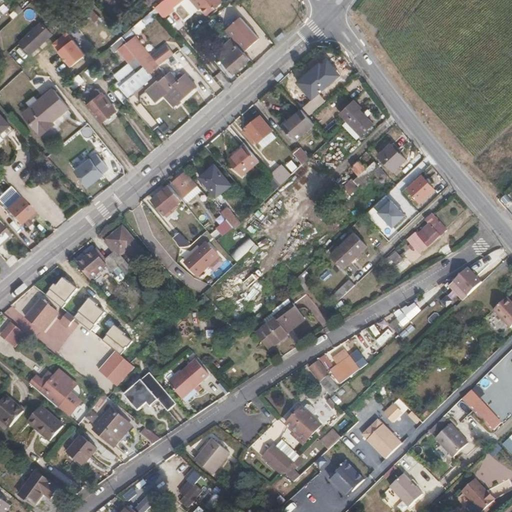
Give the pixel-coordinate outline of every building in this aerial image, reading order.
[(192,0),(206,16),(223,1),(222,0),(192,0)] [(11,12),(15,17),(20,12),(16,7),(11,12)] [(5,17),(9,22),(15,17),(11,12),(5,17)] [(244,20),(229,34),(233,39),(234,40),(248,56),(263,42),(244,20)] [(31,54),(53,33),(42,21),(20,41),(31,54)] [(56,51),(72,40),(66,32),(51,44),(56,51)] [(125,45),(127,43),(123,37),(114,45),(118,51),(119,50),(136,70),(143,65),(125,45)] [(234,74),(251,59),(248,56),(234,40),(233,39),(217,53),(234,74)] [(56,51),(69,68),(84,56),(72,40),(56,51)] [(148,63),(145,65),(151,73),(154,71),(148,63)] [(128,96),(152,76),(144,66),(121,86),(128,96)] [(167,92),(180,81),(172,72),(159,83),(167,92)] [(306,102),(321,89),(307,73),(292,86),(306,102)] [(86,81),(80,74),(69,83),(74,90),(86,81)] [(174,106),(190,92),(180,81),(167,92),(159,83),(158,81),(152,86),(161,97),(164,95),(174,106)] [(66,107),(50,89),(21,115),(40,135),(53,123),(51,121),(66,107)] [(87,106),(101,124),(117,111),(103,94),(87,106)] [(282,123),(299,111),(289,97),(272,109),(282,123)] [(357,139),(373,123),(360,109),(362,107),(355,100),(341,113),(348,121),(344,124),(357,139)] [(310,113),(319,105),(315,101),(306,108),(310,113)] [(139,102),(134,107),(148,125),(153,121),(139,102)] [(315,124),(308,117),(302,109),(284,125),(297,140),(315,124)] [(0,133),(9,125),(0,115),(0,133)] [(273,130),(261,115),(246,127),(259,142),(273,130)] [(327,134),(339,127),(336,121),(323,128),(327,134)] [(162,142),(168,138),(158,126),(153,130),(162,142)] [(377,154),(391,142),(380,129),(366,141),(377,154)] [(400,166),(407,160),(392,143),(380,155),(398,174),(403,169),(400,166)] [(260,160),(247,145),(231,159),(243,174),(260,160)] [(300,147),(294,153),(304,165),(310,158),(300,147)] [(89,187),(111,169),(98,153),(76,171),(89,187)] [(69,163),(73,170),(84,163),(79,156),(69,163)] [(389,176),(375,161),(369,167),(366,163),(364,165),(360,161),(353,168),(360,176),(355,180),(353,178),(344,186),(351,193),(360,184),(363,188),(372,180),(370,177),(375,173),(379,177),(375,181),(380,187),(385,183),(383,181),(389,176)] [(217,196),(231,184),(215,165),(201,177),(217,196)] [(273,176),(281,186),(292,175),(284,166),(273,176)] [(417,166),(400,180),(406,188),(423,173),(417,166)] [(198,184),(187,171),(173,183),(184,196),(189,192),(192,196),(195,194),(192,189),(198,184)] [(422,201),(435,189),(423,175),(409,188),(422,201)] [(202,188),(198,184),(192,189),(195,194),(202,188)] [(0,201),(22,226),(36,213),(10,185),(0,194),(0,201)] [(182,199),(171,185),(153,199),(164,213),(182,199)] [(390,200),(377,213),(392,229),(405,216),(390,200)] [(190,232),(201,222),(189,207),(180,215),(181,221),(190,232)] [(228,208),(222,213),(227,219),(230,223),(236,218),(228,208)] [(236,229),(241,224),(236,218),(230,223),(233,226),(236,229)] [(230,223),(227,219),(217,227),(223,234),(233,226),(230,223)] [(420,236),(429,246),(441,236),(440,235),(445,231),(435,220),(419,234),(420,236)] [(0,244),(10,235),(0,223),(0,244)] [(124,272),(127,276),(134,270),(121,255),(127,249),(137,261),(146,253),(123,226),(108,239),(112,244),(110,246),(115,252),(110,256),(124,272)] [(181,232),(173,238),(183,250),(190,244),(181,232)] [(368,246),(355,233),(332,255),(345,268),(368,246)] [(422,253),(429,246),(420,236),(418,238),(420,241),(415,245),(422,253)] [(238,261),(256,244),(249,237),(231,254),(238,261)] [(214,262),(225,251),(217,242),(206,252),(214,262)] [(124,272),(110,256),(106,259),(97,249),(79,263),(93,278),(108,266),(118,278),(124,272)] [(410,266),(394,249),(386,256),(402,273),(410,266)] [(214,262),(206,252),(201,256),(197,251),(186,262),(198,276),(214,262)] [(485,258),(472,267),(479,276),(491,266),(485,258)] [(468,293),(481,280),(469,266),(464,270),(455,280),(468,293)] [(63,276),(48,295),(63,307),(78,288),(63,276)] [(334,295),(339,301),(355,285),(350,280),(334,295)] [(455,280),(449,285),(462,298),(468,293),(455,280)] [(305,314),(287,295),(271,310),(276,317),(259,334),(272,349),(291,332),(289,330),(305,314)] [(511,326),(511,299),(509,296),(495,309),(511,326)] [(59,311),(43,299),(28,319),(43,331),(59,311)] [(75,318),(91,331),(106,311),(91,299),(75,318)] [(395,316),(388,320),(393,330),(424,315),(417,301),(394,313),(395,316)] [(72,338),(79,326),(90,333),(92,329),(67,314),(62,323),(63,324),(58,333),(48,326),(40,341),(58,351),(68,335),(72,338)] [(201,321),(200,329),(210,330),(211,321),(201,321)] [(19,335),(23,339),(28,334),(13,322),(3,335),(13,343),(19,335)] [(122,355),(134,340),(116,325),(104,340),(122,355)] [(84,346),(91,333),(78,326),(71,339),(84,346)] [(376,341),(380,345),(393,334),(389,329),(376,341)] [(366,330),(352,337),(356,345),(370,338),(366,330)] [(17,346),(23,339),(19,335),(13,343),(17,346)] [(99,339),(89,350),(102,360),(111,349),(99,339)] [(341,384),(361,369),(342,343),(308,367),(319,382),(332,372),(341,384)] [(104,373),(119,385),(136,365),(120,354),(104,373)] [(210,376),(197,360),(170,383),(183,399),(195,389),(199,393),(202,389),(199,385),(210,376)] [(38,378),(32,385),(48,399),(59,407),(77,384),(60,370),(55,377),(50,373),(42,382),(38,378)] [(125,395),(139,411),(149,403),(152,407),(160,401),(169,411),(178,403),(150,373),(125,395)] [(119,398),(134,382),(129,377),(115,394),(119,398)] [(24,411),(7,396),(0,403),(0,417),(10,426),(24,411)] [(483,400),(475,407),(498,433),(507,425),(483,400)] [(65,426),(41,406),(28,421),(52,441),(65,426)] [(307,440),(322,424),(303,406),(288,423),(296,431),(295,433),(298,436),(300,434),(307,440)] [(131,424),(112,408),(95,429),(116,446),(122,439),(120,437),(131,424)] [(379,418),(363,434),(388,460),(404,445),(379,418)] [(469,443),(451,423),(435,437),(453,457),(469,443)] [(146,427),(141,434),(155,444),(160,438),(146,427)] [(328,450),(342,439),(334,428),(320,440),(328,450)] [(98,449),(83,436),(68,454),(83,468),(98,449)] [(234,445),(222,436),(216,443),(229,453),(230,451),(232,452),(234,449),(232,448),(234,445)] [(263,456),(283,474),(301,456),(281,437),(263,456)] [(488,450),(493,457),(503,450),(498,443),(488,450)] [(346,484),(352,490),(364,477),(347,461),(331,478),(342,488),(346,484)] [(224,494),(196,469),(183,483),(211,509),(224,494)] [(58,491),(37,474),(18,497),(34,510),(44,498),(50,502),(58,491)] [(424,494),(405,474),(391,487),(410,507),(424,494)] [(476,479),(463,491),(481,511),(482,511),(495,500),(494,499),(495,497),(489,490),(486,490),(476,479)] [(389,487),(381,495),(398,511),(403,511),(409,507),(389,487)] [(150,511),(158,497),(148,492),(140,507),(150,511)] [(0,511),(3,511),(9,503),(0,496),(0,511)] [(295,511),(315,511),(317,510),(306,500),(295,511)]
